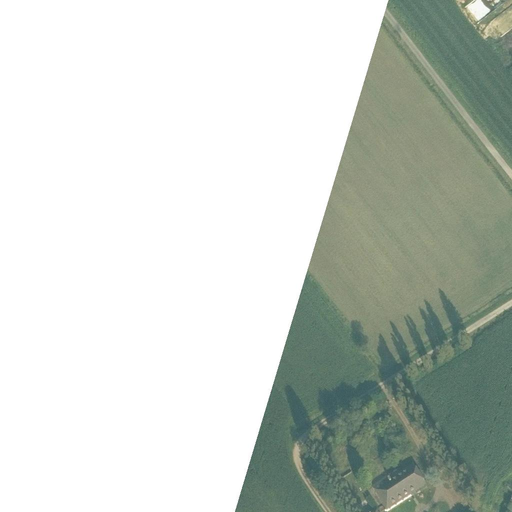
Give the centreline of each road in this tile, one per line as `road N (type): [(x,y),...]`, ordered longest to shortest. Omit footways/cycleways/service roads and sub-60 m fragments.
road 1 (unclassified): [(330,511),(307,476),(303,440),(511,301)]
road 2 (unclassified): [(511,168),(378,0)]
